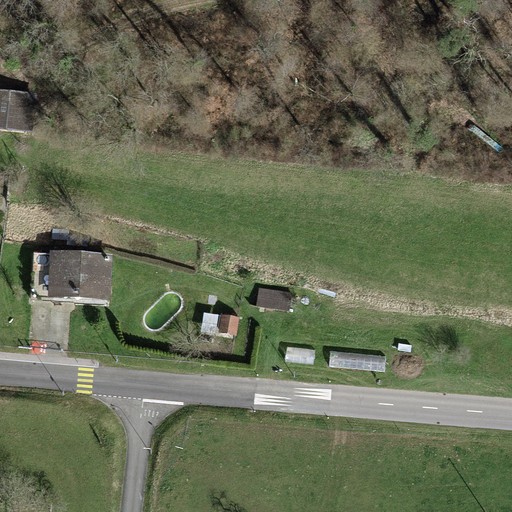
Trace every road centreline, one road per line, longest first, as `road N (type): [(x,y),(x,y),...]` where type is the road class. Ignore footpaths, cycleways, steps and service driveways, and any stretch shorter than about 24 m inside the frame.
road 1 (tertiary): [(147,384),(511,415)]
road 2 (tertiary): [(0,371),(147,384)]
road 3 (residential): [(134,511),(147,384)]
